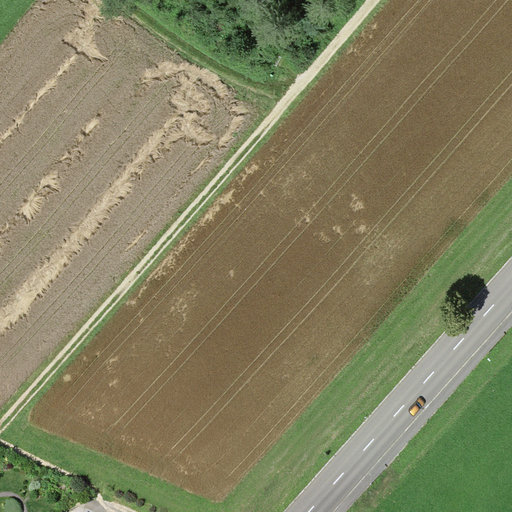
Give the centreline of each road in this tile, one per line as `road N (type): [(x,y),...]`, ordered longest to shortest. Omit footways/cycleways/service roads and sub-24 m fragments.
road 1 (track): [(373,0),(0,427)]
road 2 (tertiary): [(511,288),(311,511)]
road 3 (track): [(284,106),(125,0)]
